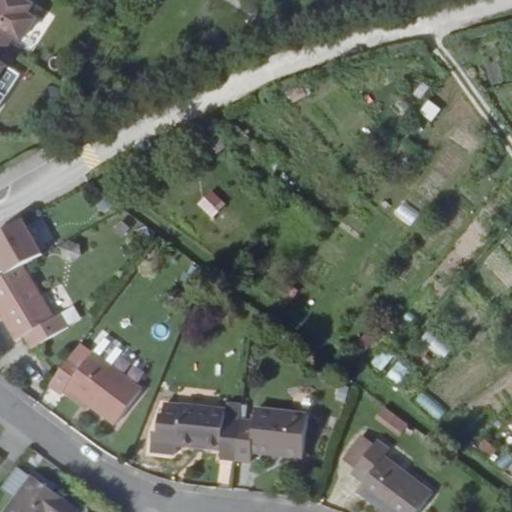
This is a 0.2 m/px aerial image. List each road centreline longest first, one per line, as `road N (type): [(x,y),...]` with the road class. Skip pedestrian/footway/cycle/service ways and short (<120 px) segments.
road 1 (track): [(0,203),(148,120),(313,49),(505,0)]
road 2 (residential): [(165,504),(118,492),(0,409)]
road 3 (unknown): [(431,20),(445,68),(511,152)]
